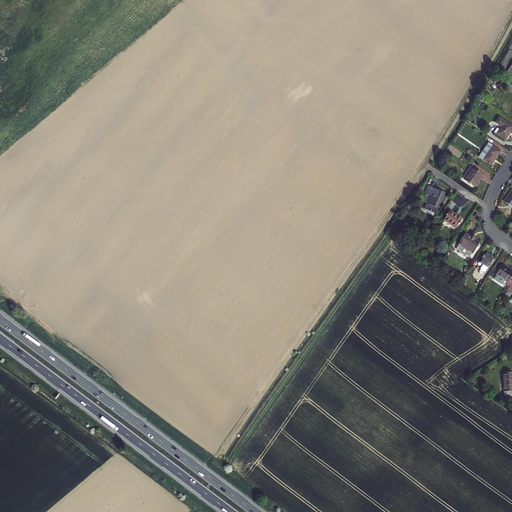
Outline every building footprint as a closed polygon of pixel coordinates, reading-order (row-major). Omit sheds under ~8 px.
[(499,129),(496,133),(506,140),(511,130),(511,125),(499,116),(495,122),(501,126),(499,129)] [(501,152),(492,145),(483,159),(492,165),(501,152)] [(485,176),(472,167),(464,180),(475,187),(481,179),(482,180),(485,176)] [(429,204),(427,203),(425,208),(436,213),(445,193),(428,186),(425,193),(428,194),(432,196),(429,204)] [(424,202),(427,203),(429,204),(432,196),(428,194),(424,202)] [(462,219),(451,211),(444,221),(456,229),(462,219)] [(472,233),(470,236),(466,233),(459,242),(460,243),(457,247),(460,250),(459,251),(465,255),(466,254),(469,257),(473,252),(474,252),(480,243),(475,239),(477,237),(472,233)] [(487,267),(494,258),(486,252),(480,262),(484,265),(487,267)] [(505,280),(508,283),(510,280),(511,277),(511,269),(504,264),(497,275),(505,280)] [(503,284),(505,280),(497,275),(494,279),(502,284),(503,284)] [(503,392),(504,392),(511,391),(511,372),(502,373),(503,392)]
